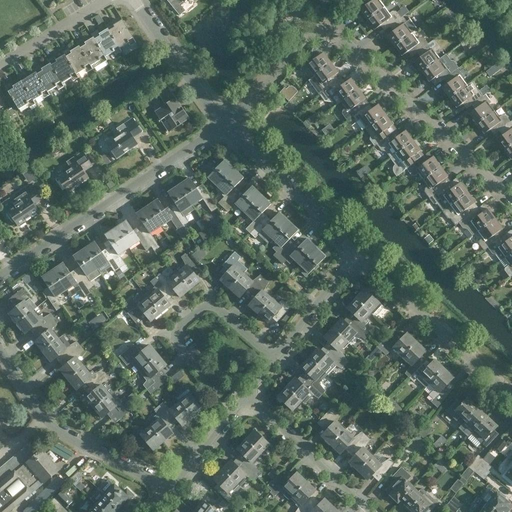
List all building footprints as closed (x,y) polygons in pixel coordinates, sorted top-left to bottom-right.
[(166,0),(175,11),(180,16),(196,3),(193,0),(166,0)] [(367,19),(384,6),(379,0),(370,0),(371,1),(360,10),(367,19)] [(384,6),(367,19),(374,30),(381,25),(384,30),(389,26),(402,16),(400,17),(396,11),(392,11),(389,13),(384,6)] [(389,26),(393,31),(387,35),(394,45),(412,32),(416,29),(409,19),(406,21),(402,16),(389,26)] [(106,26),(108,29),(122,52),(125,51),(123,48),(130,44),(131,47),(137,43),(123,20),(114,26),(112,22),(106,26)] [(117,55),(122,52),(108,29),(99,35),(97,31),(92,35),(94,38),(108,61),(110,60),(108,57),(115,53),(117,55)] [(416,39),(412,33),(412,32),(394,45),(402,55),(408,51),(412,56),(430,42),(429,42),(428,43),(423,37),(419,37),(416,39)] [(102,64),(108,61),(94,38),(86,43),(84,40),(77,43),(79,47),(93,70),(95,69),(94,66),(101,61),(102,64)] [(430,42),(412,56),(417,52),(420,57),(414,61),(422,72),(439,59),(432,50),(434,48),(430,42)] [(259,55),(263,52),(265,50),(259,44),(254,49),(259,55)] [(313,75),(331,63),(317,44),(312,49),(311,53),(308,56),(308,59),(298,66),(302,71),(305,71),(308,69),(313,75)] [(88,73),(93,70),(79,47),(71,52),(69,49),(63,52),(65,56),(79,79),(81,77),(79,74),(86,70),(88,73)] [(73,82),(79,79),(65,56),(57,61),(55,57),(49,61),(51,64),(65,87),(67,86),(65,83),(72,79),(73,82)] [(439,82),(457,68),(455,69),(451,63),(447,63),(444,65),(439,59),(422,72),(429,82),(436,77),(439,82)] [(319,94),(336,82),(332,77),(338,73),(331,63),(313,75),(318,82),(315,84),(315,88),(319,94)] [(59,91),(65,87),(51,64),(42,69),(40,66),(34,70),(36,73),(50,96),(53,95),(51,92),(57,88),(59,91)] [(457,68),(439,82),(444,78),(448,83),(442,88),(449,98),(466,85),(460,76),(462,74),(457,68)] [(44,99),(50,96),(36,73),(28,78),(26,75),(20,79),(22,82),(36,105),(38,104),(36,101),(43,97),(44,99)] [(345,83),(341,78),(336,82),(319,94),(324,101),(333,102),(336,105),(358,89),(351,79),(345,83)] [(30,108),(36,105),(22,82),(13,87),(11,84),(5,87),(21,114),(23,112),(22,109),(29,105),(30,108)] [(471,104),(483,95),(478,89),(474,89),(471,91),(466,85),(449,98),(457,108),(463,103),(466,108),(471,104)] [(169,133),(189,119),(183,111),(183,112),(172,97),(173,96),(168,87),(158,94),(163,103),(171,98),(173,101),(156,113),(169,133)] [(288,101),(298,91),(293,87),(288,87),(286,89),(285,88),(280,93),(288,101)] [(347,120),(363,108),(359,104),(366,99),(358,89),(336,105),(342,101),(347,108),(343,110),(343,114),(347,120)] [(477,124),(494,111),(487,102),(489,100),(484,94),(483,95),(471,104),(472,104),(475,109),(469,114),(477,124)] [(367,129),(386,115),(378,105),(372,109),(368,104),(363,108),(347,120),(348,120),(353,116),(357,121),(359,119),(367,129)] [(494,134),(511,120),(510,121),(505,115),(502,115),(499,117),(494,111),(477,124),(484,133),(490,129),(494,134)] [(377,144),(390,134),(387,130),(393,125),(386,115),(367,129),(366,129),(370,135),(370,140),(374,146),(377,144)] [(133,139),(142,133),(132,119),(116,129),(121,136),(107,145),(117,159),(137,145),(133,139)] [(504,150),(511,143),(511,120),(494,134),(499,130),(503,135),(497,140),(504,150)] [(390,158),(413,141),(405,131),(399,135),(395,130),(390,134),(377,144),(382,150),(386,152),(390,158)] [(413,141),(390,158),(395,165),(393,168),(393,170),(394,173),(397,176),(402,173),(407,169),(407,168),(418,160),(414,156),(420,151),(413,141)] [(84,172),(92,167),(82,152),(66,163),(70,169),(57,178),(67,193),(88,178),(84,172)] [(423,156),(418,160),(407,168),(407,169),(412,175),(415,176),(418,173),(423,180),(441,167),(433,157),(427,161),(423,156)] [(217,187),(234,169),(225,160),(216,169),(209,162),(201,171),(208,177),(208,178),(217,187)] [(441,167),(423,180),(428,186),(425,188),(424,192),(429,198),(445,186),(442,181),(448,177),(441,167)] [(234,169),(217,187),(226,195),(219,203),(224,208),(236,195),(232,191),(244,179),(234,169)] [(190,179),(179,186),(193,206),(203,199),(212,212),(217,209),(204,190),(199,193),(190,179)] [(450,182),(445,186),(429,198),(429,199),(430,199),(431,201),(438,202),(444,211),(468,193),(461,183),(454,188),(450,182)] [(34,205),(43,200),(33,185),(17,196),(21,203),(8,212),(17,226),(38,212),(34,205)] [(179,186),(169,193),(179,207),(173,211),(184,226),(189,223),(185,217),(196,210),(179,186)] [(236,195),(224,208),(228,212),(236,204),(245,213),(262,196),(252,187),(241,199),(236,195)] [(456,224),(473,212),(469,207),(476,203),(468,193),(444,211),(449,217),(452,218),(456,224)] [(262,196),(245,214),(254,222),(246,230),(251,235),(264,221),(260,217),(271,205),(262,196)] [(158,200),(148,207),(162,227),(172,220),(178,230),(184,226),(173,211),(168,214),(158,200)] [(148,207),(137,214),(147,229),(142,232),(155,251),(160,247),(151,234),(162,227),(148,207)] [(473,212),(456,224),(457,225),(459,223),(463,228),(467,229),(472,236),(495,219),(488,209),(481,214),(478,208),(473,212)] [(264,221),(251,235),(256,239),(263,231),(273,239),(289,222),(280,213),(268,225),(264,221)] [(495,219),(472,236),(478,232),(483,238),(480,240),(479,244),(484,251),(493,244),(500,238),(496,234),(503,229),(495,219)] [(127,221),(116,228),(130,249),(140,241),(147,251),(152,247),(142,232),(137,235),(127,221)] [(289,222),(273,239),(281,248),(274,256),(278,260),(291,247),(287,243),(299,231),(289,222)] [(116,228),(105,235),(115,250),(110,253),(121,269),(123,273),(129,270),(119,256),(130,249),(116,228)] [(505,235),(500,238),(493,244),(497,250),(499,249),(506,258),(511,253),(511,237),(509,240),(505,235)] [(291,247),(278,260),(283,264),(286,261),(290,264),(294,260),(299,265),(316,248),(307,239),(295,251),(291,247)] [(95,242),(85,249),(99,270),(109,263),(115,272),(121,269),(110,253),(105,257),(95,242)] [(316,248),(299,265),(297,268),(306,277),(309,274),(326,257),(316,248)] [(85,249),(74,257),(84,271),(78,275),(89,290),(95,286),(92,282),(102,275),(99,270),(85,249)] [(178,273),(191,289),(201,280),(197,275),(202,272),(186,253),(181,257),(186,266),(178,273)] [(224,276),(220,280),(230,289),(244,274),(235,266),(241,257),(237,254),(221,272),(224,276)] [(63,263),(53,271),(67,291),(77,284),(86,297),(91,294),(89,290),(78,275),(73,278),(63,263)] [(175,270),(166,278),(161,274),(157,277),(172,296),(177,292),(181,297),(191,289),(178,273),(175,270)] [(67,291),(53,271),(42,278),(49,288),(44,292),(57,311),(63,308),(57,298),(67,291)] [(248,297),(265,279),(261,275),(252,282),(244,274),(230,289),(240,298),(244,293),(248,297)] [(298,294),(303,289),(289,276),(285,281),(298,294)] [(157,290),(149,297),(162,313),(172,304),(168,300),(172,296),(157,277),(152,281),(157,290)] [(258,315),(272,300),(263,292),(269,283),(265,279),(248,297),(253,301),(249,306),(258,315)] [(18,325),(33,312),(25,302),(30,298),(22,289),(7,301),(15,310),(10,315),(18,325)] [(376,314),(381,309),(381,308),(381,306),(381,304),(364,289),(355,299),(370,313),(371,314),(372,315),(374,315),(376,314)] [(162,313),(149,297),(139,305),(131,298),(123,304),(139,323),(148,316),(152,321),(162,313)] [(286,304),(281,299),(277,304),(272,300),(258,315),(268,324),(272,319),(277,323),(293,305),(289,301),(286,304)] [(367,336),(368,336),(371,332),(365,324),(368,321),(365,318),(370,313),(355,299),(346,308),(351,312),(347,317),(355,324),(367,336)] [(33,312),(18,325),(26,335),(31,331),(35,336),(55,319),(51,313),(43,317),(41,314),(38,317),(33,312)] [(44,353),(59,340),(51,330),(58,322),(55,319),(35,336),(38,340),(36,342),(44,353)] [(351,328),(343,320),(342,319),(333,329),(347,342),(355,334),(364,339),(367,336),(355,324),(351,328)] [(324,346),(344,365),(347,362),(339,351),(347,342),(333,329),(324,338),(328,342),(324,346)] [(381,351),(398,333),(394,330),(377,347),(381,351)] [(402,357),(416,342),(407,333),(403,338),(398,333),(381,351),(385,355),(394,349),(402,357)] [(59,340),(44,353),(52,363),(56,359),(60,363),(81,346),(76,341),(65,347),(59,340)] [(416,342),(402,357),(411,364),(405,373),(409,378),(426,360),(421,356),(426,351),(416,342)] [(143,368),(159,355),(150,345),(146,349),(142,344),(123,360),(127,364),(135,359),(143,368)] [(84,350),(81,346),(60,363),(64,368),(61,370),(69,380),(85,367),(77,358),(84,350)] [(309,358),(324,372),(327,375),(335,366),(341,369),(344,365),(324,346),(320,350),(318,348),(309,358)] [(147,389),(166,373),(162,369),(167,365),(159,355),(143,368),(139,371),(147,381),(144,385),(147,389)] [(301,376),(322,395),(325,392),(319,384),(327,375),(324,372),(309,358),(300,368),(305,372),(301,376)] [(431,383),(444,369),(435,360),(430,364),(426,360),(409,378),(414,382),(417,379),(426,388),(431,383)] [(85,390),(106,373),(103,369),(91,375),(85,367),(69,380),(77,390),(82,386),(85,390)] [(444,369),(431,383),(435,388),(431,392),(430,394),(434,398),(431,401),(438,408),(454,387),(449,382),(454,378),(444,369)] [(106,373),(85,390),(89,395),(86,398),(94,408),(110,395),(103,386),(110,378),(106,373)] [(166,373),(147,389),(151,394),(170,378),(166,373)] [(318,399),(322,395),(301,376),(297,380),(295,378),(286,387),(301,401),(304,404),(313,395),(318,399)] [(292,411),(301,401),(286,387),(278,397),(292,411)] [(182,393),(176,398),(192,418),(203,409),(195,399),(196,398),(196,399),(197,398),(190,390),(184,395),(182,393)] [(110,395),(94,408),(102,418),(107,414),(111,419),(130,403),(124,396),(120,400),(114,392),(110,395)] [(477,408),(478,407),(470,399),(469,399),(468,398),(462,404),(457,400),(446,411),(457,421),(460,417),(464,421),(465,421),(477,408)] [(192,418),(180,402),(171,410),(163,403),(158,406),(174,425),(178,421),(182,426),(192,418)] [(130,403),(111,419),(115,424),(134,408),(130,403)] [(164,441),(173,433),(170,429),(174,425),(158,406),(154,410),(157,415),(153,417),(155,420),(149,425),(151,426),(164,441)] [(321,427),(338,410),(334,406),(317,424),(321,427)] [(477,408),(465,421),(471,426),(470,427),(474,431),(486,418),(488,416),(478,407),(477,408)] [(338,410),(321,427),(325,431),(321,436),(331,445),(344,430),(336,423),(342,414),(338,410)] [(486,418),(474,431),(472,433),(483,443),(498,427),(488,416),(486,418)] [(418,434),(424,439),(433,428),(427,423),(418,434)] [(164,441),(151,426),(145,431),(142,428),(138,431),(141,434),(141,435),(153,450),(164,441)] [(255,430),(246,440),(260,454),(269,444),(255,430)] [(349,454),(366,436),(362,432),(353,439),(344,430),(331,445),(340,454),(344,449),(349,454)] [(413,449),(421,439),(416,434),(408,445),(413,449)] [(358,472),(372,457),(364,449),(370,440),(366,436),(349,454),(353,458),(349,462),(358,472)] [(421,439),(413,449),(418,453),(426,443),(421,439)] [(500,452),(507,444),(502,439),(495,448),(500,452)] [(258,477),(262,473),(252,462),(260,454),(246,440),(237,449),(241,454),(237,458),(245,465),(244,465),(258,477)] [(25,447),(33,457),(38,453),(30,443),(25,447)] [(29,460),(33,457),(25,447),(21,451),(29,460)] [(0,511),(8,511),(32,492),(31,492),(58,469),(42,449),(38,453),(33,457),(29,460),(24,464),(20,468),(16,471),(11,475),(7,479),(3,482),(0,484),(0,511)] [(24,464),(29,460),(21,451),(16,454),(24,464)] [(20,468),(24,464),(16,454),(12,458),(20,468)] [(461,476),(466,481),(474,471),(475,471),(479,466),(485,459),(479,454),(468,467),(461,476)] [(372,457),(358,472),(368,481),(372,476),(379,482),(394,463),(390,459),(380,465),(372,457)] [(16,471),(20,468),(12,458),(8,462),(16,471)] [(479,466),(489,474),(494,467),(485,459),(479,466)] [(232,461),(223,470),(237,484),(240,487),(249,478),(254,482),(258,477),(245,464),(245,465),(244,465),(240,469),(232,461)] [(11,475),(16,471),(8,462),(3,465),(11,475)] [(0,470),(7,479),(11,475),(3,465),(0,467),(0,470)] [(485,479),(489,474),(479,466),(475,471),(485,479)] [(397,502),(398,502),(412,487),(407,482),(411,478),(401,468),(393,476),(396,479),(391,485),(395,489),(390,495),(397,502)] [(266,487),(271,491),(288,473),(283,469),(266,487)] [(223,470),(213,480),(217,484),(213,488),(231,505),(236,501),(229,492),(237,484),(223,470)] [(76,485),(81,479),(78,472),(70,481),(76,485)] [(306,482),(296,473),(292,477),(288,473),(271,491),(269,493),(273,496),(280,491),(289,500),(292,496),(306,482)] [(455,494),(466,481),(461,476),(449,489),(455,494)] [(303,511),(315,500),(311,495),(315,491),(306,482),(292,496),(300,504),(295,511),(303,511)] [(120,508),(120,507),(123,504),(124,505),(133,495),(126,489),(123,493),(114,485),(109,491),(107,489),(103,493),(105,495),(120,508)] [(418,493),(412,487),(398,502),(404,508),(406,506),(409,509),(425,492),(421,489),(418,493)] [(498,494),(495,492),(492,489),(482,499),(488,504),(497,511),(508,511),(509,510),(508,510),(511,506),(504,499),(506,497),(500,492),(498,494)] [(54,498),(62,506),(68,500),(60,492),(54,498)] [(425,492),(409,509),(412,511),(432,511),(436,508),(439,506),(429,497),(429,496),(425,492)] [(120,508),(105,495),(101,500),(99,498),(95,503),(97,504),(105,511),(117,511),(121,508),(120,507),(120,508)] [(449,503),(458,510),(462,505),(453,497),(449,503)] [(68,511),(62,506),(54,498),(49,503),(57,511),(68,511)] [(315,500),(303,511),(329,511),(333,508),(324,499),(320,504),(315,500)] [(497,511),(488,504),(483,500),(472,511),(497,511)] [(204,501),(195,511),(217,511),(212,507),(210,505),(209,505),(204,501)]
